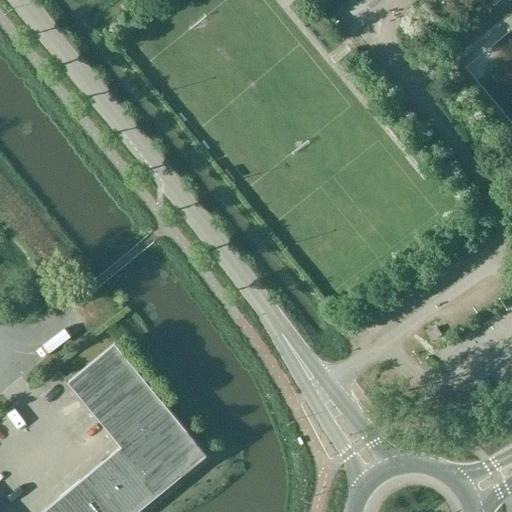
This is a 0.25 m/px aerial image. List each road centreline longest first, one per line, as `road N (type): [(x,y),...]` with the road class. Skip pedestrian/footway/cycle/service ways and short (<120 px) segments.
road 1 (tertiary): [(374,480),(256,294),(18,0)]
road 2 (unknown): [(511,350),(419,390),(386,380),(363,359)]
road 3 (unknown): [(13,358),(87,466)]
